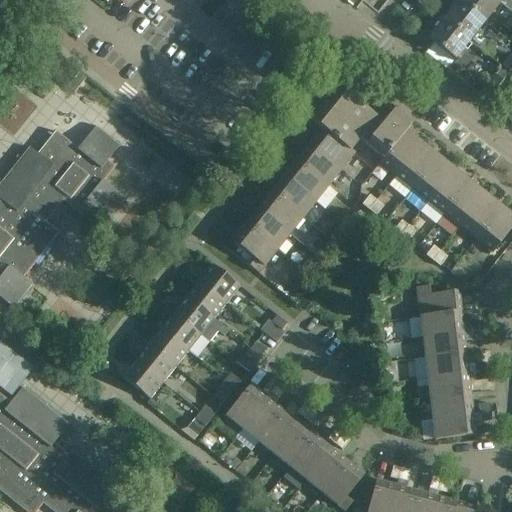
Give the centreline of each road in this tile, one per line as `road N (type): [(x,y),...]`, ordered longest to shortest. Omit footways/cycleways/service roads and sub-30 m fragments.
road 1 (residential): [(511,150),(347,23),(280,0)]
road 2 (residential): [(511,465),(376,441),(291,375)]
road 3 (residential): [(511,391),(494,290),(511,267)]
